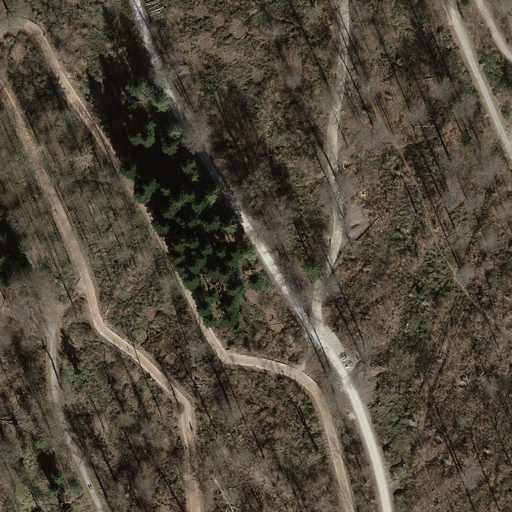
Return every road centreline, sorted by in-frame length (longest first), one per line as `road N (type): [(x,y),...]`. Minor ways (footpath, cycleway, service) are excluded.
road 1 (track): [(136,0),(163,88),(186,130),(348,376),(386,511)]
road 2 (track): [(0,193),(46,303),(63,419),(103,511)]
road 3 (track): [(308,322),(341,225),(330,146),(342,0)]
road 4 (track): [(511,152),(452,0)]
